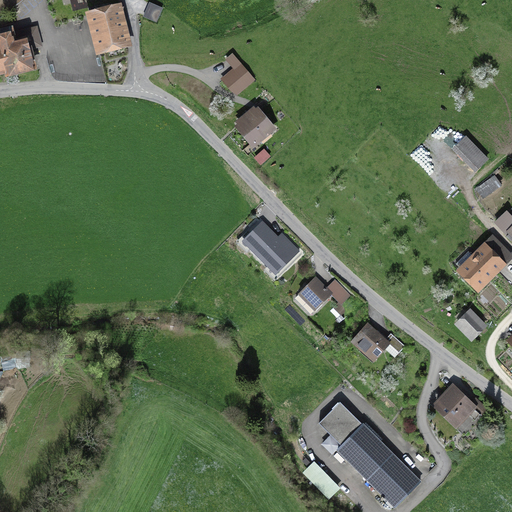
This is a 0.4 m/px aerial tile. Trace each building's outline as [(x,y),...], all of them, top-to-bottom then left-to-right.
[(120,2),(86,11),(96,56),(132,48),(120,2)] [(169,12),(157,7),(152,21),(164,26),(169,12)] [(0,74),(34,67),(27,35),(13,38),(11,28),(0,30),(0,74)] [(263,83),(240,57),(233,63),(241,71),(231,80),(246,97),(263,83)] [(281,131),(263,109),(241,128),(259,150),(281,131)] [(467,138),(457,147),(475,167),(485,158),(467,138)] [(265,151),(255,160),(261,167),(271,159),(265,151)] [(495,178),(479,188),(484,197),(500,186),(495,178)] [(272,230),(261,218),(243,236),(266,259),(288,237),(277,225),(272,230)] [(511,262),(511,259),(490,239),(452,278),(476,300),(511,262)] [(334,293),(316,275),(299,293),(317,310),(334,293)] [(487,328),(468,311),(453,326),(472,344),(487,328)] [(392,343),(370,323),(352,341),(375,362),(392,343)] [(479,406),(454,383),(433,405),(458,428),(479,406)] [(423,482),(341,401),(319,423),(343,446),(339,450),(397,508),(423,482)] [(325,493),(336,481),(314,460),(303,472),(325,493)]
